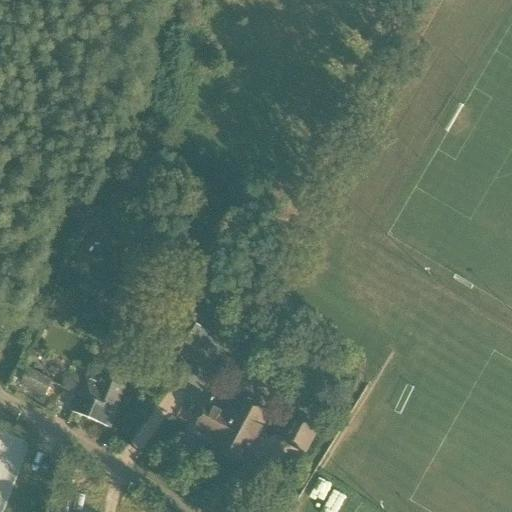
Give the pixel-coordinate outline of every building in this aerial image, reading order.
[(119,249),(116,253),(135,264),(142,252),(124,241),(119,249)] [(157,272),(146,299),(159,304),(160,305),(171,278),(169,277),(157,272)] [(227,291),(203,275),(191,294),(215,309),(227,291)] [(146,299),(135,328),(149,333),(160,305),(159,304),(146,299)] [(72,413),(109,429),(129,375),(107,366),(102,379),(90,373),(72,413)] [(52,383),(28,371),(22,383),(46,395),(52,383)] [(246,466),(272,415),(242,399),(235,412),(231,410),(227,416),(209,407),(197,429),(223,443),(219,452),(246,466)] [(320,428),(295,415),(281,441),(306,454),(320,428)]
